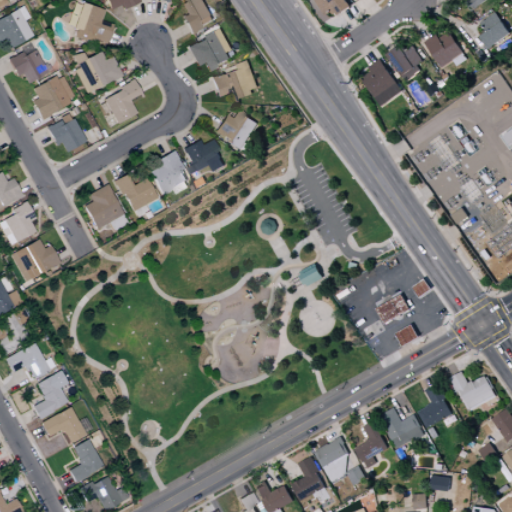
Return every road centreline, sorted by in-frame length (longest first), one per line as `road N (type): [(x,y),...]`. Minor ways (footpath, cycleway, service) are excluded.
road 1 (tertiary): [(482,324),(256,0)]
road 2 (tertiary): [(152,511),(482,324)]
road 3 (residential): [(45,186),(174,117),(179,94),(149,46)]
road 4 (residential): [(81,251),(0,104)]
road 5 (residential): [(307,73),(411,0)]
